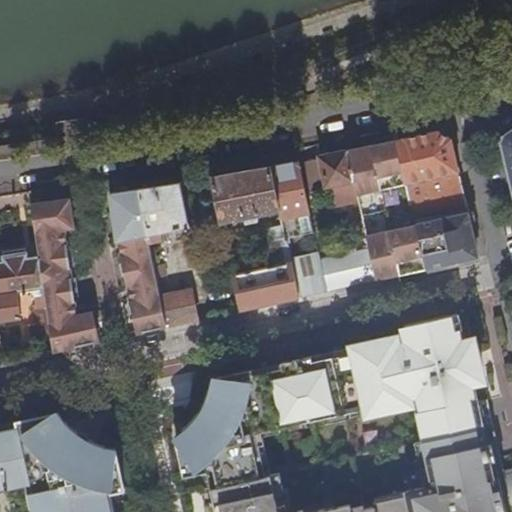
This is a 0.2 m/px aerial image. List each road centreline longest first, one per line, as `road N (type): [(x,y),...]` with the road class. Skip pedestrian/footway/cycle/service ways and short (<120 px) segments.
road 1 (residential): [(0,389),(511,280)]
road 2 (residential): [(470,94),(0,174)]
road 3 (residential): [(511,280),(470,94)]
